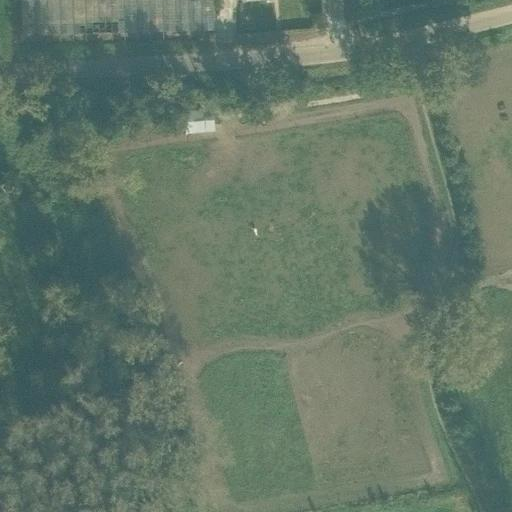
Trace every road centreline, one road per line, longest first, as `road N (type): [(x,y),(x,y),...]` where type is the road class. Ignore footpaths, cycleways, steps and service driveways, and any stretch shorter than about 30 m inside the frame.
road 1 (residential): [(0,72),(338,55),(511,13)]
road 2 (track): [(484,511),(438,412),(431,371),(463,234),(412,38)]
